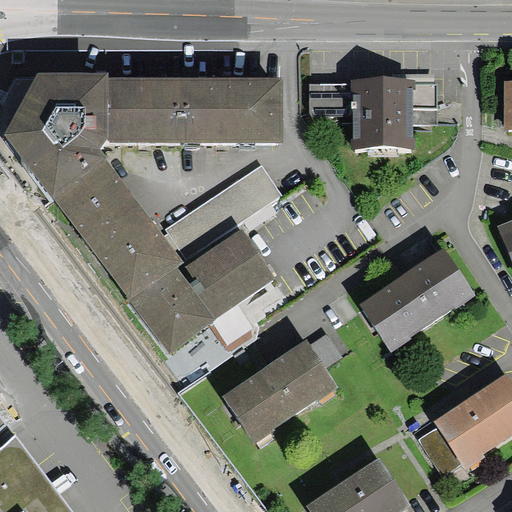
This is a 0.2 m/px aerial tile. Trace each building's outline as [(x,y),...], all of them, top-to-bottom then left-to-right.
[(108,75),(38,75),(5,136),(172,353),(278,280),(242,229),(188,266),(102,148),(107,146),(282,143),(281,79),(109,80),(108,75)] [(436,84),(410,85),(411,125),(437,124),(436,84)] [(351,86),(353,156),(412,154),(411,125),(410,85),(351,86)] [(280,195),(262,168),(167,230),(185,257),(280,195)] [(511,223),(501,228),(511,253),(511,223)] [(446,251),(362,306),(390,350),(475,295),(446,251)] [(328,335),(310,347),(326,371),(344,358),(328,335)] [(304,340),(224,394),(255,439),(335,385),(326,371),(310,347),(304,340)] [(511,402),(505,392),(436,436),(459,470),(463,478),(511,445),(511,402)] [(439,483),(459,470),(436,436),(416,449),(439,483)] [(0,511),(63,511),(14,446),(0,456),(0,511)] [(382,459),(309,505),(313,511),(405,511),(413,507),(382,459)]
